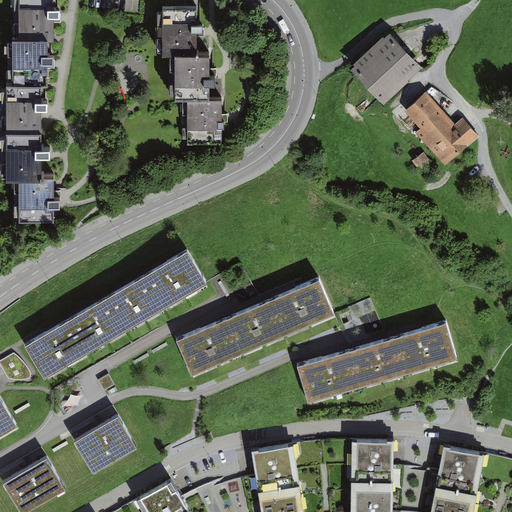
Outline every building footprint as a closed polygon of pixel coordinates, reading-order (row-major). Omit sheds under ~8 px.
[(51,0),(17,0),(18,42),(7,42),(8,87),(2,87),(4,177),(13,177),(14,222),(58,221),(57,173),(43,173),(41,85),(48,85),(47,36),(52,36),(51,0)] [(162,6),(163,53),(175,53),(175,52),(198,52),(198,50),(197,50),(197,30),(204,30),(204,28),(203,28),(203,25),(199,25),(199,22),(197,22),(197,6),(162,6)] [(423,70),(389,34),(350,71),(384,107),(423,70)] [(175,52),(175,53),(175,98),(187,98),(209,98),(209,97),(209,83),(211,83),(211,80),(215,80),(215,75),(209,75),(209,52),(198,52),(175,52)] [(432,95),(409,113),(422,129),(417,133),(445,168),(466,151),(464,148),(480,136),(467,120),(458,127),(432,95)] [(187,98),(187,144),(222,144),(222,128),(224,128),(224,120),(222,120),(221,97),(209,97),(209,98),(187,98)] [(423,154),(412,162),(423,177),(434,169),(423,154)] [(25,348),(45,381),(207,286),(187,253),(25,348)] [(319,282),(176,343),(192,378),(334,317),(319,282)] [(447,324),(297,368),(308,405),(458,362),(447,324)] [(16,352),(1,359),(7,372),(22,366),(16,352)] [(100,376),(104,388),(115,385),(111,373),(100,376)] [(0,433),(16,424),(0,397),(0,433)] [(118,418),(74,444),(93,476),(137,450),(118,418)] [(392,511),(394,443),(352,443),(351,511),(392,511)] [(303,511),(293,447),(252,454),(261,511),(303,511)] [(473,511),(485,456),(444,448),(431,511),(473,511)] [(47,460),(3,485),(18,511),(30,511),(66,492),(47,460)] [(137,503),(142,511),(187,511),(171,483),(137,503)]
